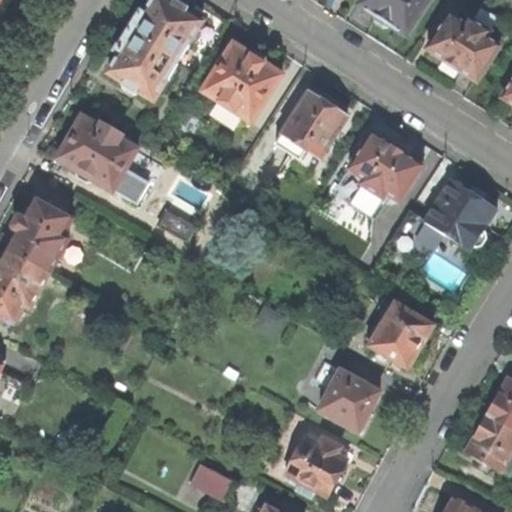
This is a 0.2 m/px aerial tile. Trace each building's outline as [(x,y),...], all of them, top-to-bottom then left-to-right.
[(155,105),(203,26),(188,17),(190,12),(183,8),(177,4),(174,8),(160,0),(157,0),(145,17),(141,15),(129,35),(117,54),(121,57),(109,75),(126,86),(123,91),(136,100),(140,95),(155,105)] [(363,0),(360,6),(376,17),(375,22),(376,25),(380,27),(384,30),(388,29),(391,28),(408,38),(433,0),(363,0)] [(498,22),(480,9),(471,21),(469,19),(465,25),(451,15),(428,51),(444,63),(443,66),(443,70),(445,74),(449,75),(453,75),(457,72),(476,84),(500,48),(486,39),(498,22)] [(252,126),(283,77),(268,69),(266,62),(262,60),(258,57),(253,59),(235,47),(223,65),(218,63),(211,73),(216,76),(203,95),(252,126)] [(511,73),(511,53),(501,71),(510,77),(511,73)] [(511,84),(502,100),(511,106),(511,84)] [(322,162),(349,121),(329,109),(309,96),(276,146),(301,162),(307,152),(322,162)] [(101,129),(84,119),(72,140),(60,161),(79,173),(79,176),(81,180),(87,184),(93,185),(97,184),(115,194),(140,150),(123,141),(122,138),(104,128),(101,129)] [(401,203),(423,168),(407,158),(407,154),(407,150),(404,148),(402,146),(397,147),(392,149),(374,137),(363,154),(357,151),(352,159),(357,163),(334,198),(373,221),(388,196),(401,203)] [(489,225),(495,215),(482,205),(485,198),(472,191),(468,196),(451,186),(427,223),(409,213),(385,250),(402,261),(427,261),(443,236),(470,254),(473,250),(475,252),(480,250),(486,244),(487,236),(484,233),(489,225)] [(52,210),(36,201),(26,220),(23,218),(18,219),(16,223),(14,228),(15,231),(18,233),(7,253),(50,277),(71,240),(65,237),(72,222),(62,215),(65,209),(55,204),(52,210)] [(190,242),(198,228),(169,211),(160,226),(190,242)] [(243,251),(231,244),(222,260),(233,267),(243,251)] [(31,312),(50,277),(7,253),(0,265),(0,324),(1,325),(5,319),(17,324),(25,309),(31,312)] [(379,310),(384,313),(390,316),(397,305),(386,299),(379,310)] [(420,360),(425,352),(421,350),(435,327),(397,305),(390,316),(384,313),(368,340),(373,344),(371,349),(377,352),(378,355),(388,361),(390,360),(409,370),(410,367),(415,370),(420,360)] [(0,420),(11,426),(30,385),(3,372),(6,364),(0,361),(0,420)] [(371,415),(381,395),(341,374),(320,412),(364,436),(370,424),(374,417),(371,415)] [(511,431),(511,381),(510,380),(497,401),(488,417),(511,431)] [(511,461),(509,461),(511,455),(511,431),(488,417),(477,437),(467,455),(499,474),(502,474),(511,478),(511,475),(511,461)] [(340,478),(349,462),(339,455),(343,448),(326,439),(321,446),(308,438),(287,476),(304,485),(300,491),(314,498),(317,492),(329,498),(340,478)] [(235,485),(202,468),(192,487),(226,504),(235,485)] [(478,511),(454,498),(446,511),(478,511)]
